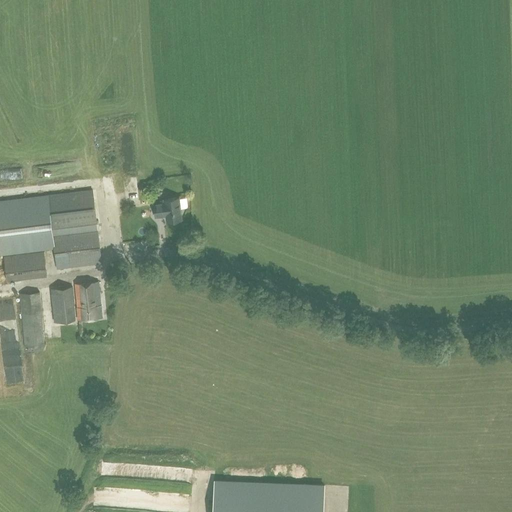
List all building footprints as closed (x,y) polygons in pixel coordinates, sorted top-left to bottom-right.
[(93,190),(48,195),(52,228),(97,223),(93,190)] [(0,253),(55,246),(48,195),(0,201),(0,253)] [(167,215),(167,221),(182,219),(179,197),(165,199),(165,201),(154,202),(156,216),(167,215)] [(102,262),(97,223),(52,228),(55,246),(57,268),(102,262)] [(7,279),(46,275),(43,252),(4,256),(7,279)] [(79,320),(103,317),(102,304),(101,304),(99,281),(75,283),(78,307),(77,307),(79,320)] [(54,322),(76,320),(73,286),(51,288),(54,322)] [(25,346),(45,345),(40,291),(20,293),(25,346)] [(61,335),(61,322),(53,322),(53,335),(61,335)] [(22,364),(9,364),(9,374),(23,373),(22,364)] [(323,511),(325,485),(214,481),(212,511),(323,511)]
